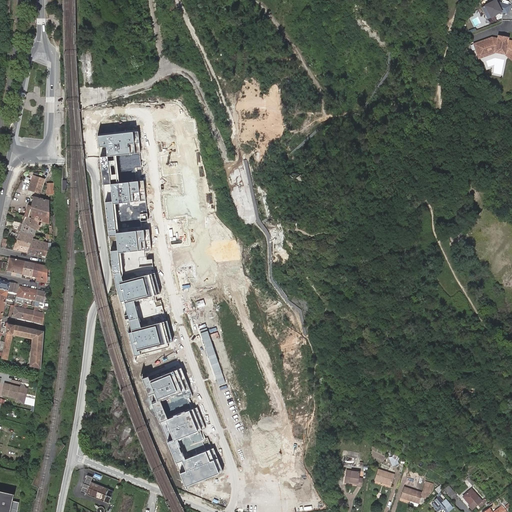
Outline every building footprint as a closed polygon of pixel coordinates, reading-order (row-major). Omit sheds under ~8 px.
[(483,7),(488,18),(491,16),(491,17),(502,11),(508,13),(510,5),(499,2),(497,2),(486,6),(483,7)] [(477,53),(485,50),(484,49),(489,48),(490,52),(496,49),(505,51),(511,56),(511,40),(508,40),(508,39),(507,38),(499,36),(498,37),(498,38),(492,37),(474,44),(477,53)] [(485,50),(477,53),(479,58),(496,52),(504,54),(511,60),(511,56),(505,51),(496,49),(490,52),(489,48),(484,49),(485,50)] [(167,343),(173,341),(169,321),(141,328),(134,301),(161,294),(155,273),(122,281),(121,273),(119,253),(152,250),(149,229),(116,233),(113,205),(146,200),(144,181),(111,184),(108,157),(141,153),(139,131),(99,136),(104,185),(114,273),(135,355),(169,347),(167,343)] [(33,176),(29,190),(39,194),(44,180),(33,176)] [(26,217),(39,220),(50,224),(49,201),(34,197),(31,206),(29,205),(26,215),(26,217)] [(38,224),(39,220),(26,217),(25,216),(22,224),(36,229),(38,230),(39,230),(41,226),(38,224)] [(34,236),(35,234),(36,229),(22,224),(15,221),(13,226),(20,228),(19,231),(34,236)] [(10,237),(17,239),(31,244),(33,238),(34,236),(19,231),(18,235),(11,232),(10,237)] [(41,256),(48,257),(49,243),(44,242),(33,238),(31,244),(27,253),(41,256)] [(13,250),(27,253),(31,244),(17,239),(13,250)] [(25,261),(10,258),(7,274),(11,275),(12,272),(20,274),(20,277),(22,277),(22,274),(25,261)] [(32,276),(35,263),(25,261),(22,274),(32,276)] [(37,280),(47,283),(48,266),(40,264),(37,277),(37,280)] [(7,284),(0,282),(0,291),(6,293),(15,295),(17,286),(7,284)] [(25,299),(27,288),(17,286),(15,295),(15,297),(14,302),(15,302),(24,304),(25,299)] [(32,301),(34,302),(36,291),(27,288),(25,299),(24,304),(26,304),(26,300),(32,301)] [(43,303),(45,292),(36,291),(34,302),(33,306),(34,306),(38,307),(43,308),(47,310),(48,304),(43,303)] [(13,307),(10,318),(21,320),(23,309),(21,309),(15,307),(15,304),(14,303),(13,306),(13,307)] [(24,304),(23,309),(21,320),(31,322),(33,311),(25,310),(27,305),(27,304),(26,304),(24,304)] [(31,322),(42,325),(43,313),(37,312),(38,307),(34,306),(33,311),(31,322)] [(7,359),(13,334),(15,325),(9,324),(8,331),(7,333),(7,336),(5,342),(4,349),(3,352),(2,358),(7,359)] [(13,334),(33,338),(35,330),(15,325),(13,334)] [(31,365),(40,367),(41,368),(44,332),(35,330),(33,338),(31,363),(31,365)] [(145,381),(137,384),(145,402),(150,400),(153,407),(148,409),(156,429),(163,426),(172,446),(167,448),(176,470),(182,468),(186,477),(181,480),(185,490),(223,474),(214,453),(180,467),(171,444),(207,429),(198,407),(165,421),(159,407),(193,393),(184,372),(148,387),(145,381)] [(4,386),(2,394),(25,400),(28,389),(25,389),(25,387),(20,386),(21,383),(13,381),(11,385),(8,384),(4,386)] [(17,413),(4,409),(3,414),(16,418),(17,413)] [(389,458),(393,466),(399,463),(398,461),(400,457),(397,456),(399,453),(393,451),(392,453),(393,454),(392,457),(389,457),(389,458)] [(355,484),(354,486),(354,487),(357,488),(360,480),(356,479),(358,474),(346,470),(342,482),(347,484),(348,482),(355,484)] [(392,476),(376,472),(373,483),(389,487),(392,476)] [(91,482),(93,477),(87,475),(80,492),(109,504),(114,492),(91,482)] [(468,477),(466,479),(472,486),(474,484),(468,477)] [(420,495),(403,489),(400,499),(414,504),(421,507),(425,495),(428,496),(431,486),(424,483),(420,495)] [(443,489),(448,495),(452,491),(447,485),(443,489)] [(478,497),(471,489),(462,497),(468,504),(467,505),(471,510),(477,505),(480,509),(487,503),(483,499),(481,501),(478,497)] [(0,511),(16,511),(19,503),(12,502),(14,495),(0,491),(0,511)] [(452,491),(448,495),(451,499),(456,495),(452,491)] [(440,492),(438,493),(441,497),(432,504),(434,508),(436,511),(437,511),(441,509),(442,510),(446,507),(447,508),(450,505),(447,501),(446,502),(443,499),(445,497),(440,492)]
